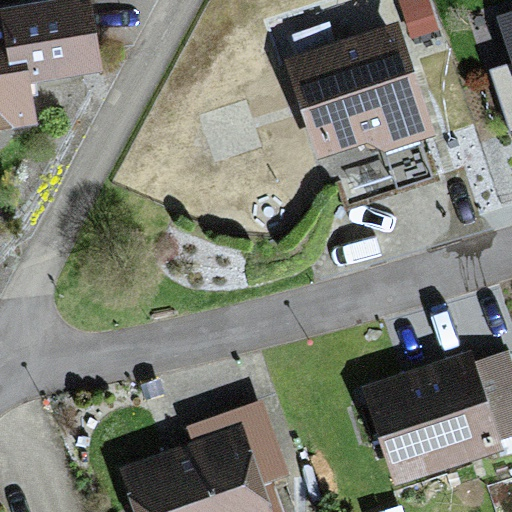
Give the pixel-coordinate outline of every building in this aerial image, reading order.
[(396,0),(408,43),(438,35),(428,0),(396,0)] [(0,135),(35,130),(29,91),(101,80),(89,2),(0,16),(0,135)] [(511,136),(511,10),(495,16),(511,69),(489,76),(509,137),(511,136)] [(286,62),(318,166),(366,150),(383,160),(433,141),(398,27),(286,62)] [(473,354),(470,344),(362,380),(395,479),(503,444),(499,433),(511,428),(511,359),(506,343),(473,354)] [(274,511),(251,444),(276,436),(261,394),(186,420),(192,436),(119,461),(136,511),(274,511)] [(368,511),(404,511),(401,501),(368,511)]
